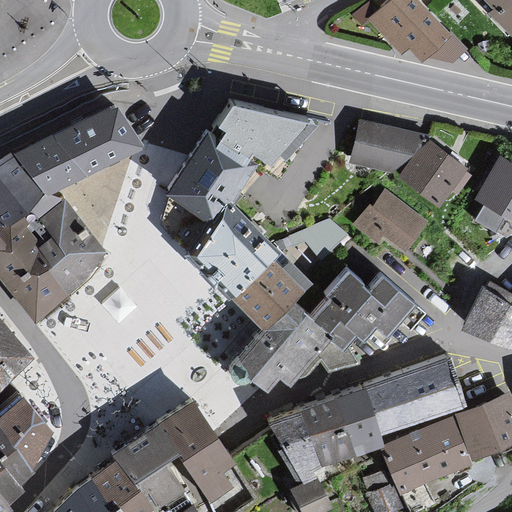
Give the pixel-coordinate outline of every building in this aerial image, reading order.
[(418,0),(392,0),(373,17),(402,49),(410,41),(422,54),(447,32),(418,0)] [(511,29),(511,0),(489,0),(496,7),(491,11),(511,31),(511,29)] [(214,128),(212,132),(254,161),(262,167),(280,178),(318,121),(232,99),(217,122),(214,128)] [(82,171),(88,168),(138,142),(116,104),(53,130),(82,171)] [(393,162),(410,166),(427,144),(429,135),(361,118),(351,159),(371,164),(392,169),(393,162)] [(170,193),(216,221),(230,199),(254,161),(212,132),(205,128),(187,155),(165,190),(170,193)] [(42,192),(56,185),(82,171),(53,130),(11,150),(42,192)] [(450,154),(431,139),(427,144),(410,166),(402,175),(436,202),(465,166),(450,154)] [(0,225),(11,223),(21,215),(16,209),(32,198),(42,192),(11,150),(0,155),(0,225)] [(511,164),(500,158),(478,195),(507,212),(511,214),(511,164)] [(170,193),(162,221),(191,253),(216,221),(170,193)] [(423,221),(385,193),(375,208),(370,204),(357,222),(376,237),(383,228),(385,229),(405,245),(423,221)] [(52,264),(48,267),(65,289),(70,284),(105,251),(64,198),(41,215),(54,234),(41,243),(39,244),(52,264)] [(230,199),(216,221),(191,253),(209,271),(215,278),(230,292),(271,253),(277,247),(230,199)] [(324,212),(278,240),(311,278),(353,239),(324,212)] [(0,273),(35,320),(62,292),(65,289),(48,267),(52,264),(39,244),(41,243),(21,215),(11,223),(0,225),(0,273)] [(290,297),(300,287),(271,253),(230,292),(254,314),(258,318),(264,324),(290,297)] [(342,345),(354,331),(356,329),(362,334),(373,320),(386,332),(411,303),(379,275),(368,288),(345,269),(326,292),(330,296),(325,302),(313,315),(331,331),(328,334),(342,345)] [(297,296),(310,308),(323,294),(309,282),(297,296)] [(511,305),(503,301),(483,290),(465,323),(511,349),(511,348),(511,305)] [(331,331),(313,315),(290,297),(264,324),(243,349),(238,355),(233,361),(231,363),(229,367),(230,371),(231,375),(234,377),(238,379),(242,379),(246,377),(248,375),(250,373),(264,385),(276,371),(288,381),(295,372),(328,334),(331,331)] [(0,378),(29,351),(9,327),(0,317),(0,378)] [(309,465),(318,461),(353,449),(380,440),(377,433),(463,403),(447,357),(435,361),(361,387),(357,389),(335,396),(303,407),(299,409),(269,419),(286,450),(304,480),(313,476),(309,465)] [(20,395),(0,410),(0,425),(34,471),(50,432),(21,397),(20,395)] [(511,441),(511,406),(508,395),(485,404),(460,414),(476,455),(511,441)] [(183,407),(160,424),(179,453),(210,499),(231,487),(222,472),(233,463),(220,443),(192,400),(183,407)] [(430,428),(383,447),(401,489),(469,462),(451,420),(430,428)] [(135,441),(114,455),(119,461),(155,507),(183,490),(182,488),(165,462),(173,457),(179,453),(160,424),(154,428),(135,441)] [(0,460),(20,484),(27,477),(34,471),(0,425),(0,460)] [(17,498),(25,491),(20,484),(0,460),(0,494),(8,505),(17,498)] [(149,511),(155,507),(119,461),(117,462),(91,479),(109,511),(149,511)] [(317,474),(313,476),(304,480),(301,482),(292,486),(304,511),(316,511),(331,505),(317,474)] [(398,511),(401,511),(385,478),(360,489),(370,511),(398,511)] [(66,497),(50,511),(109,511),(91,479),(75,487),(66,497)] [(0,511),(10,511),(12,510),(8,505),(0,494),(0,511)] [(197,511),(190,503),(177,511),(197,511)]
